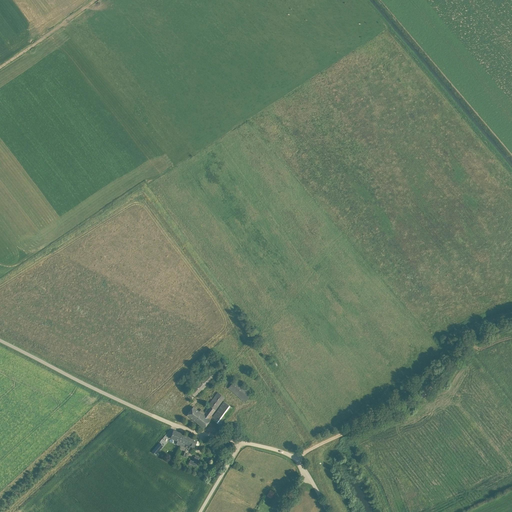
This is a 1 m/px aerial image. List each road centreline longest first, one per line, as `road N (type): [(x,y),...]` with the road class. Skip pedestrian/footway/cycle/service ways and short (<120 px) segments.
road 1 (unclassified): [(328,511),(294,457),(173,424),(0,340)]
road 2 (track): [(511,312),(478,328),(412,401),(294,457)]
